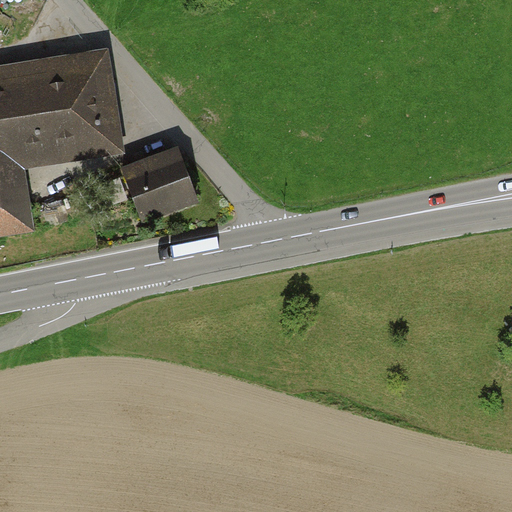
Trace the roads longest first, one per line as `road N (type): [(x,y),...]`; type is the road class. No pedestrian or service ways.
road 1 (unclassified): [(70,0),(263,221),(267,242)]
road 2 (primary): [(267,242),(511,198)]
road 3 (primary): [(71,281),(267,242)]
